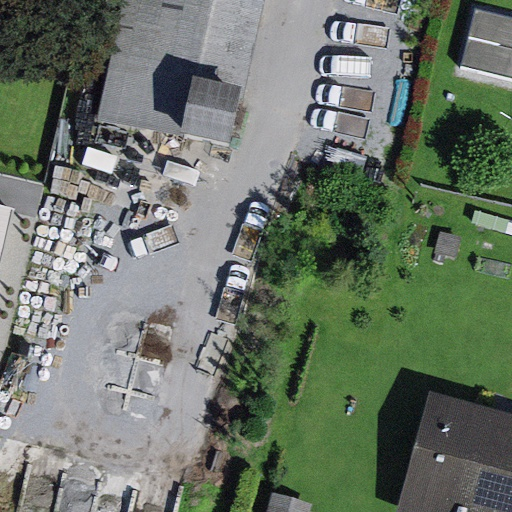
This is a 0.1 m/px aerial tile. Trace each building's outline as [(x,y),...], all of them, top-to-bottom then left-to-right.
[(136,0),(111,120),(246,149),(277,0),(136,0)] [(511,0),(498,0),(486,41),(511,48),(511,0)] [(0,325),(30,205),(0,197),(0,325)] [(511,511),(511,408),(445,390),(410,511),(511,511)] [(322,511),(325,503),(286,492),(280,511),(322,511)]
